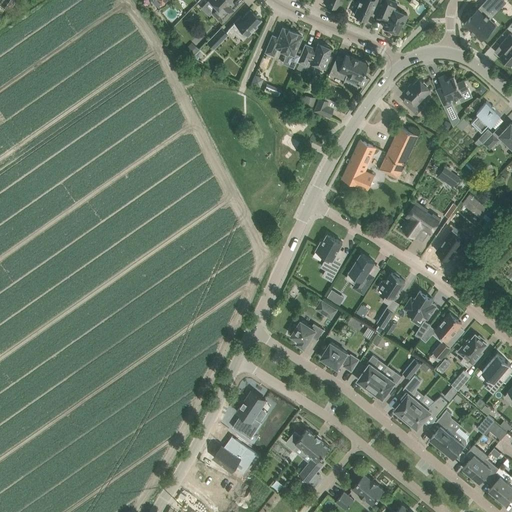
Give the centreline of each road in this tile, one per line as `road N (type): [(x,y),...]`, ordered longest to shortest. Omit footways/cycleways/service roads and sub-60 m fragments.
road 1 (residential): [(252,330),(387,421),(493,511)]
road 2 (residential): [(312,204),(443,283),(511,341)]
road 3 (tertiary): [(156,511),(237,362)]
road 4 (tertiary): [(312,204),(340,145),(401,65)]
road 5 (residential): [(361,443),(237,362)]
road 6 (residential): [(401,65),(272,0)]
road 7 (tertiary): [(252,330),(312,204)]
